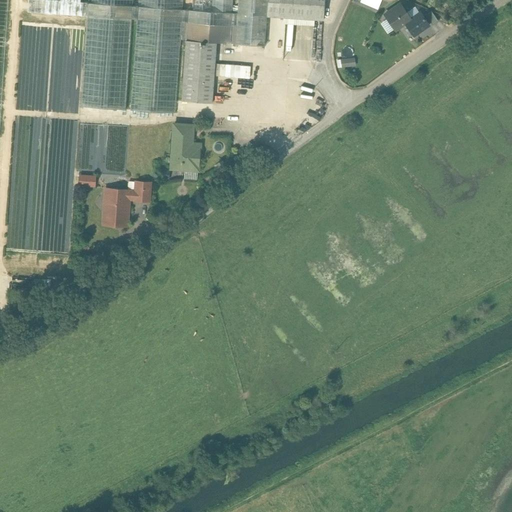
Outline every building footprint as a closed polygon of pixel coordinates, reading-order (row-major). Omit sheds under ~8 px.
[(183,0),(138,0),(138,6),(133,6),(132,0),(88,0),(88,3),(80,2),(80,0),(28,0),(28,12),(87,16),(132,19),(137,19),(131,110),(175,113),(181,22),(187,22),(181,101),(212,103),(216,43),(230,44),(231,25),(232,13),(233,0),(192,0),(192,10),(191,10),(184,10),(182,9),(183,0)] [(238,0),(237,13),(232,13),(231,25),(236,26),(235,44),(264,46),(266,16),(267,0),(238,0)] [(324,0),(267,0),(266,16),(286,18),(285,24),(314,26),(314,20),(323,20),(324,0)] [(380,0),(361,0),(361,2),(377,9),(380,0)] [(400,4),(384,14),(395,30),(405,23),(410,19),(400,4)] [(431,11),(426,15),(432,25),(438,21),(431,11)] [(410,19),(405,23),(413,35),(428,25),(420,12),(410,19)] [(132,19),(87,16),(81,107),(125,110),(132,19)] [(338,66),(355,65),(355,57),(338,57),(338,66)] [(193,125),(174,124),(171,168),(198,170),(200,144),(191,144),(193,125)] [(89,177),(80,176),(80,184),(88,185),(89,177)] [(150,183),(136,182),(135,191),(135,200),(149,201),(150,183)] [(135,191),(108,189),(108,195),(105,194),(104,211),(107,211),(106,224),(127,226),(129,199),(135,200),(135,191)]
